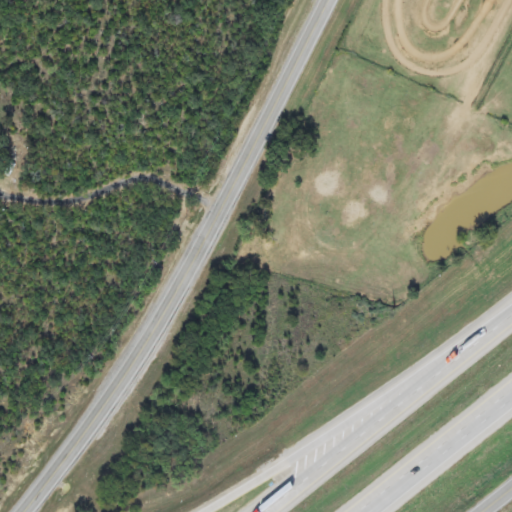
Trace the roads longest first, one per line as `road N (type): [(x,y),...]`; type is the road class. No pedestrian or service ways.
road 1 (tertiary): [(24,511),(208,246),(335,0)]
road 2 (motorway): [(511,314),(206,511)]
road 3 (motorway): [(511,314),(264,511)]
road 4 (motorway): [(359,511),(511,390)]
road 5 (motorway): [(383,511),(511,401)]
